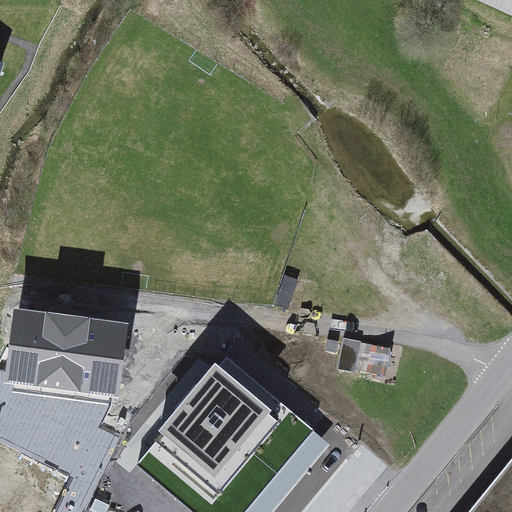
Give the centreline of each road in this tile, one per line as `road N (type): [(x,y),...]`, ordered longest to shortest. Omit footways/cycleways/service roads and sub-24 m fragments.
road 1 (track): [(505,376),(451,354),(5,288)]
road 2 (unclassified): [(511,368),(396,511)]
